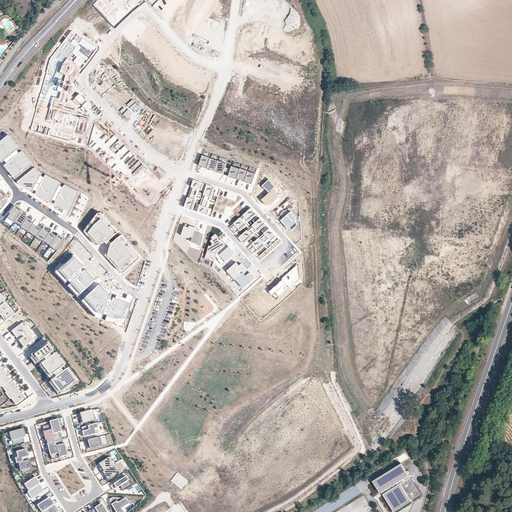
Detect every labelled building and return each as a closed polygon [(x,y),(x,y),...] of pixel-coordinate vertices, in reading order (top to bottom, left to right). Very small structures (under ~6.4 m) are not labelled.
[(98,0),(95,3),(116,25),(134,8),(126,0),(98,0)] [(97,49),(72,31),(50,59),(31,130),(82,145),(88,120),(50,109),(53,98),(59,99),(65,75),(60,73),(62,66),(68,58),(82,68),(97,49)] [(118,173),(131,160),(121,150),(119,151),(117,149),(119,147),(106,134),(93,146),(118,173)] [(70,211),(80,192),(66,185),(65,187),(61,186),(63,183),(46,174),(45,176),(42,175),(43,173),(37,170),(22,151),(20,153),(17,150),(19,148),(9,135),(0,141),(0,160),(2,163),(6,160),(8,163),(5,166),(15,179),(19,181),(21,185),(33,191),(34,187),(39,190),(37,194),(51,201),(53,198),(58,201),(56,204),(70,211)] [(210,158),(202,155),(198,165),(201,166),(206,168),(210,158)] [(217,160),(210,158),(206,168),(210,169),(214,170),(217,160)] [(226,163),(217,160),(214,170),(219,172),(222,173),(223,171),(225,167),(226,163)] [(148,177),(135,164),(123,177),(148,202),(160,190),(150,180),(149,181),(146,179),(148,177)] [(239,168),(231,166),(230,169),(229,173),(228,176),(232,177),(236,179),(239,168)] [(247,171),(239,168),(236,179),(240,180),(244,181),(247,171)] [(255,173),(247,171),(244,181),(247,183),(251,184),(255,174),(255,173)] [(193,180),(189,194),(195,196),(197,189),(202,191),(204,183),(198,182),(193,180)] [(261,187),(268,194),(274,189),(275,188),(268,180),(261,187)] [(211,186),(206,184),(202,198),(207,200),(208,197),(211,198),(215,187),(211,186)] [(279,195),(274,189),(268,194),(261,200),(262,202),(266,205),(267,204),(269,206),(273,203),(272,202),(278,197),(277,196),(279,195)] [(189,194),(184,207),(193,210),(197,211),(200,202),(194,199),(195,196),(189,194)] [(202,198),(197,211),(207,215),(211,216),(213,210),(205,207),(207,200),(202,198)] [(289,198),(274,211),(279,216),(294,203),(289,198)] [(15,221),(20,212),(22,210),(15,205),(9,212),(10,213),(7,217),(14,222),(15,221)] [(250,207),(242,215),(248,222),(257,215),(255,213),(250,207)] [(15,221),(21,226),(27,217),(28,217),(20,212),(15,221)] [(96,246),(108,241),(119,232),(102,214),(99,212),(97,213),(84,230),(84,232),(85,233),(96,246)] [(296,217),(290,212),(280,220),(283,224),(288,229),(290,228),(291,230),(296,226),(296,217)] [(20,227),(27,231),(32,223),(33,221),(27,217),(21,226),(20,227)] [(239,217),(233,223),(236,227),(240,231),(246,225),(239,217)] [(260,219),(252,225),(257,232),(266,225),(263,223),(260,219)] [(196,229),(197,227),(192,225),(186,222),(181,235),(192,239),(196,229)] [(36,237),(41,228),(32,223),(27,231),(36,237)] [(43,241),(49,232),(42,228),(41,228),(36,237),(43,241)] [(199,229),(196,229),(192,239),(191,243),(201,246),(205,235),(199,233),(200,230),(199,229)] [(269,229),(264,234),(271,241),(276,237),(273,234),(269,229)] [(49,246),(56,235),(49,231),(49,232),(43,241),(49,246)] [(246,231),(238,238),(241,242),(243,244),(252,237),(246,231)] [(56,235),(49,246),(56,251),(64,242),(63,241),(65,238),(57,233),(56,235)] [(219,237),(215,234),(211,237),(212,239),(210,241),(205,258),(214,261),(217,253),(217,252),(224,245),(226,243),(221,239),(219,237)] [(138,255),(122,235),(120,235),(118,237),(110,244),(104,255),(120,272),(123,272),(124,272),(139,258),(139,257),(138,255)] [(258,238),(251,244),(255,248),(258,252),(264,246),(258,238)] [(226,262),(235,253),(228,246),(227,248),(224,245),(217,252),(217,253),(226,262)] [(85,268),(74,255),(55,273),(66,285),(85,268)] [(243,272),(246,269),(244,266),(241,263),(239,266),(236,263),(226,272),(234,280),(243,272)] [(294,268),(282,279),(290,288),(295,283),(298,279),(297,265),(294,268)] [(99,283),(85,268),(66,285),(81,300),(99,283)] [(243,288),(254,278),(252,275),(250,273),(246,276),(243,272),(234,280),(243,288)] [(280,282),(270,291),(275,296),(278,294),(281,298),(287,293),(285,291),(289,287),(282,280),(280,282)] [(111,293),(99,283),(81,300),(95,316),(123,326),(133,297),(128,295),(126,298),(116,296),(111,293)] [(10,308),(5,302),(0,306),(0,314),(1,315),(10,308)] [(10,308),(1,315),(5,321),(14,314),(10,308)] [(22,323),(24,327),(26,325),(33,335),(31,336),(34,340),(37,337),(25,321),(22,323)] [(24,327),(22,323),(12,331),(17,338),(20,335),(22,333),(24,336),(22,338),(19,340),(24,347),(34,340),(31,336),(33,335),(26,325),(24,327)] [(49,342),(47,343),(53,351),(55,350),(49,342)] [(31,355),(37,363),(38,363),(48,355),(53,351),(47,343),(31,355)] [(57,352),(55,354),(64,366),(66,364),(57,352)] [(41,364),(50,376),(64,366),(55,354),(50,357),(41,364)] [(37,363),(31,355),(29,357),(35,365),(37,363)] [(48,355),(38,363),(40,365),(41,364),(50,357),(48,355)] [(40,365),(39,366),(48,378),(50,376),(41,364),(40,365)] [(0,386),(1,387),(2,386),(6,392),(5,393),(10,399),(11,399),(15,404),(25,397),(20,389),(19,390),(15,386),(16,385),(11,379),(10,380),(6,374),(7,373),(3,367),(1,368),(0,366),(0,386)] [(50,376),(48,378),(51,381),(66,369),(64,366),(50,376)] [(66,369),(75,381),(67,388),(67,389),(78,381),(68,368),(66,369)] [(51,381),(60,394),(67,392),(69,391),(67,389),(67,388),(75,381),(66,369),(51,381)] [(51,381),(49,383),(58,395),(60,394),(51,381)] [(81,424),(95,420),(93,416),(94,415),(93,409),(78,413),(81,424)] [(50,425),(55,441),(62,439),(61,434),(59,434),(59,432),(60,432),(57,419),(49,421),(50,425)] [(96,423),(82,427),(83,431),(84,431),(84,433),(83,433),(85,437),(99,433),(96,423)] [(55,441),(50,425),(43,427),(46,439),(47,443),(55,441)] [(23,428),(9,432),(12,440),(13,444),(24,441),(23,437),(26,436),(23,428)] [(100,437),(86,440),(88,449),(102,445),(100,437)] [(55,441),(59,457),(67,455),(64,445),(62,446),(62,444),(64,444),(62,439),(55,441)] [(59,458),(59,457),(55,441),(47,443),(52,460),(59,458)] [(19,463),(29,460),(26,449),(14,452),(16,458),(18,458),(19,463)] [(99,469),(102,472),(113,465),(115,463),(111,456),(100,464),(102,467),(99,469)] [(32,470),(29,460),(19,463),(16,463),(18,469),(19,469),(20,471),(21,470),(23,475),(32,470)] [(118,472),(113,465),(102,472),(106,479),(118,472)] [(401,465),(374,483),(382,495),(387,492),(389,495),(384,498),(393,511),(397,511),(422,496),(401,465)] [(100,482),(105,480),(102,473),(97,475),(100,482)] [(122,479),(111,486),(113,490),(120,485),(123,490),(132,485),(126,476),(122,479)] [(40,484),(41,483),(36,477),(24,484),(29,490),(40,484)] [(44,491),(40,484),(29,490),(27,491),(32,498),(44,491)] [(51,506),(54,504),(50,497),(38,505),(42,511),(51,506)] [(109,502),(115,511),(121,508),(129,502),(127,498),(112,498),(110,499),(111,501),(109,502)]
